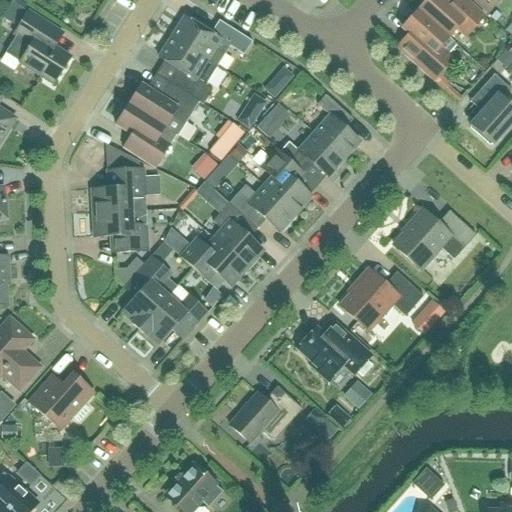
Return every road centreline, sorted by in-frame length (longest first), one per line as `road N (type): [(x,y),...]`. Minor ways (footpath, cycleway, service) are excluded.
road 1 (residential): [(173,410),(76,324),(58,295),(57,149),(148,0)]
road 2 (residential): [(173,410),(421,132)]
road 3 (residential): [(86,511),(173,410)]
road 4 (residential): [(511,213),(421,132)]
road 5 (residential): [(421,132),(340,46)]
